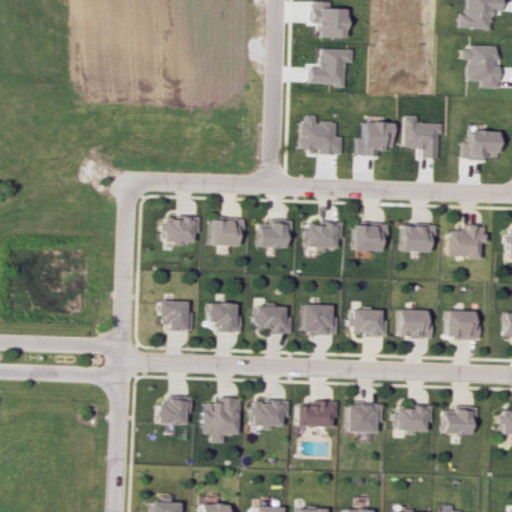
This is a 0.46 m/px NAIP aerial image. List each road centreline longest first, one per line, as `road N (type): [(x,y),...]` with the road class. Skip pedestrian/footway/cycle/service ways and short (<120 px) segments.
road 1 (residential): [(511,373),(118,360)]
road 2 (residential): [(123,181),(511,194)]
road 3 (residential): [(112,511),(123,181)]
road 4 (residential): [(264,186),(272,0)]
road 5 (residential): [(118,360),(88,344),(0,341)]
road 6 (residential): [(0,371),(85,375),(118,360)]
